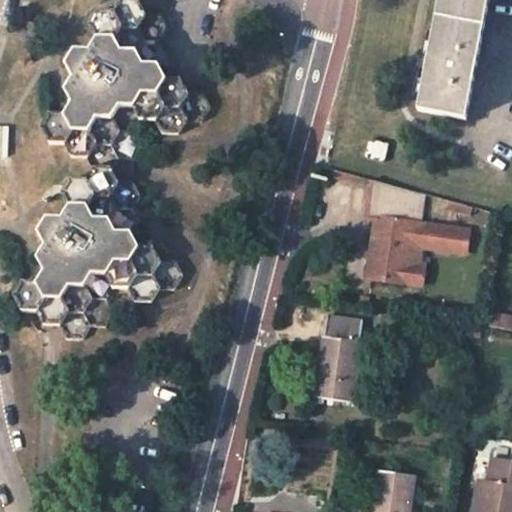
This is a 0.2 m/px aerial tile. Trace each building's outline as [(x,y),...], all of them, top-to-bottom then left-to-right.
[(99,12),(90,26),(97,40),(90,52),(75,51),(71,58),(67,65),(74,78),(66,91),(73,104),(65,117),(49,116),(42,128),(50,144),(68,144),(75,157),(90,157),(95,168),(87,181),(73,180),(63,196),(70,208),(63,218),(49,218),(43,227),(39,233),(46,245),(37,259),(45,273),(37,286),(21,286),(14,297),(22,312),(39,313),(45,324),(46,326),(61,326),(62,326),(69,340),(84,340),(92,327),(107,327),(116,313),(109,299),(115,289),(130,289),(137,303),(153,303),(160,290),(176,291),(185,276),(178,263),(162,262),(156,249),(140,248),(133,236),(142,222),(134,209),(142,196),(134,183),(121,182),(114,170),(120,159),(135,160),(143,145),(137,133),(144,120),(158,121),(165,134),(180,135),(188,121),(204,121),(212,109),(205,95),(189,94),(183,81),(169,81),(161,66),(168,55),(161,41),(169,29),(162,14),(146,14),(139,0),(122,0),(115,13),(99,12)] [(439,0),(428,61),(418,110),(466,120),(489,0),(439,0)] [(370,140),(365,157),(383,162),(388,144),(370,140)] [(368,218),(376,220),(371,254),(368,279),(403,285),(408,248),(412,225),(420,226),(425,195),(403,190),(373,182),(368,218)] [(420,226),(412,225),(408,248),(421,250),(465,257),(468,233),(420,226)] [(421,250),(408,248),(403,285),(421,287),(424,262),(419,261),(421,250)] [(362,321),(328,316),(316,398),(350,403),(362,321)] [(479,337),(481,329),(466,327),(465,335),(479,337)] [(511,507),(511,464),(493,461),(489,484),(480,482),(475,511),(510,511),(511,508),(511,507)] [(379,473),(373,511),(408,511),(412,477),(379,473)]
